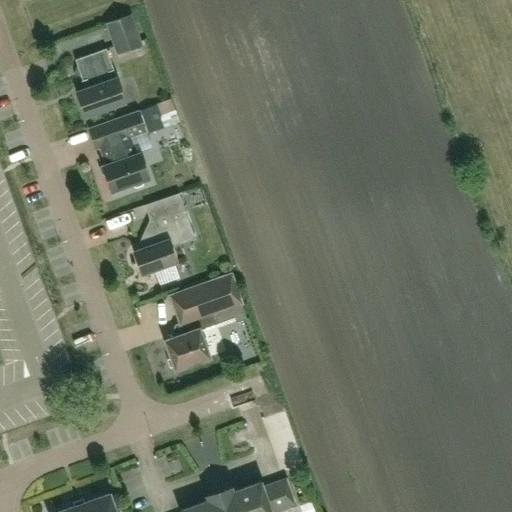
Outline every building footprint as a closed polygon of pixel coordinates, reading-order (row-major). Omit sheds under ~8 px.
[(130,15),(107,23),(118,53),(141,45),(130,15)] [(106,49),(75,60),(74,74),(83,81),(85,80),(87,88),(76,92),(85,116),(110,108),(115,110),(117,105),(125,102),(117,78),(115,79),(112,70),(114,70),(106,49)] [(140,110),(147,135),(164,130),(159,115),(174,111),(171,101),(140,110)] [(138,111),(89,129),(96,148),(100,147),(106,164),(102,166),(111,192),(131,185),(136,188),(143,185),(144,180),(149,179),(140,152),(136,153),(130,136),(145,131),(138,111)] [(141,249),(133,251),(141,274),(149,272),(157,275),(161,267),(177,262),(171,245),(173,245),(180,231),(175,215),(185,211),(179,193),(145,205),(150,219),(154,221),(149,231),(144,233),(146,238),(141,249)] [(115,228),(138,220),(133,206),(110,215),(115,228)] [(231,274),(171,296),(181,324),(176,325),(173,334),(175,337),(165,341),(175,370),(209,357),(200,330),(219,323),(215,312),(231,307),(236,322),(247,318),(231,274)] [(263,421),(268,435),(290,427),(285,413),(263,421)] [(261,482),(241,489),(249,511),(272,511),(295,504),(286,479),(263,487),(261,482)] [(249,511),(241,489),(199,504),(202,511),(249,511)] [(74,506),(58,511),(116,511),(110,494),(85,503),(83,497),(72,501),(74,506)] [(314,511),(311,502),(299,507),(300,511),(314,511)]
